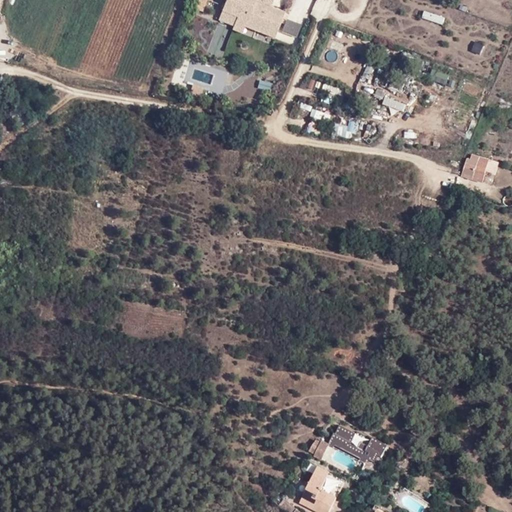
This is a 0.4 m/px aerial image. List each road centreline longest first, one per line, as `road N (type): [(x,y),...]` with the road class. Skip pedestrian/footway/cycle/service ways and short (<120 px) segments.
road 1 (track): [(341,401),(295,440),(165,403),(0,374)]
road 2 (unclassified): [(275,128),(0,71)]
road 3 (unclassified): [(275,128),(440,169)]
road 4 (unclassified): [(331,0),(275,128)]
